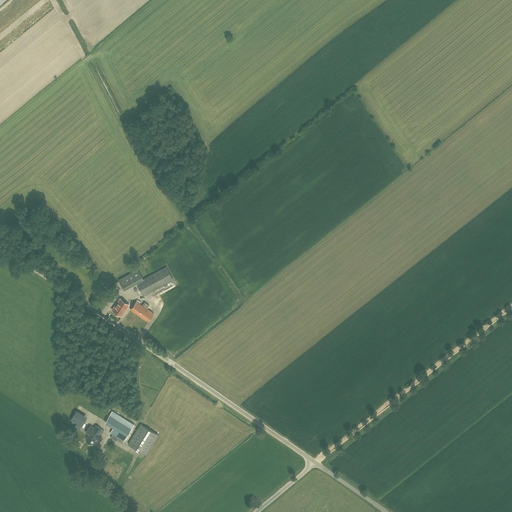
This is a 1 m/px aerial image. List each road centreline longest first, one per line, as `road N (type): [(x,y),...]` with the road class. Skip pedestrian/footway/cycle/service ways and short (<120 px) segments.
road 1 (unclassified): [(315,462),(0,245)]
road 2 (track): [(511,304),(319,458)]
